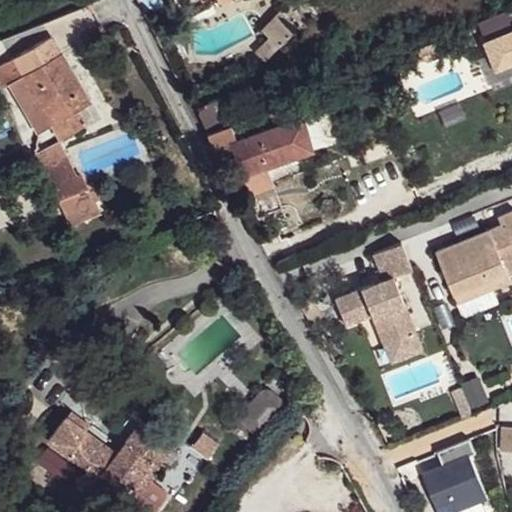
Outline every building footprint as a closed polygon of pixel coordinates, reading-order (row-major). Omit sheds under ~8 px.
[(300,20),(284,8),(269,30),(273,35),(263,51),(273,60),(276,54),(300,20)] [(53,37),(8,59),(29,115),(36,133),(52,125),(60,140),(98,118),(53,37)] [(0,64),(11,83),(29,115),(8,59),(0,64)] [(0,78),(5,87),(11,83),(0,64),(0,78)] [(244,176),(316,156),(306,124),(301,126),(297,110),(276,115),(280,130),(242,140),(238,126),(214,132),(218,148),(227,146),(229,154),(238,152),(244,176)] [(318,121),(306,124),(316,156),(327,154),(318,121)] [(65,144),(44,154),(50,169),(69,159),(65,144)] [(39,158),(44,154),(39,150),(24,160),(26,166),(39,158)] [(43,171),(50,169),(44,154),(39,158),(43,171)] [(69,159),(50,169),(58,192),(88,181),(85,176),(82,179),(69,159)] [(58,192),(50,169),(43,171),(55,194),(58,192)] [(274,189),(269,169),(244,176),(249,195),(274,189)] [(95,178),(88,181),(58,192),(55,194),(68,215),(93,202),(104,196),(95,178)] [(100,214),(93,202),(68,215),(75,227),(100,214)] [(511,251),(511,211),(504,215),(507,223),(440,252),(462,304),(511,281),(511,274),(507,263),(503,255),(511,251)] [(382,279),(333,298),(344,324),(370,314),(382,345),(414,334),(392,276),(410,269),(399,242),(372,253),(382,279)] [(511,260),(511,251),(503,255),(507,263),(511,260)] [(414,334),(382,345),(389,362),(421,350),(414,334)] [(239,419),(261,436),(286,404),(264,387),(239,419)] [(112,437),(72,405),(48,437),(65,450),(86,426),(115,449),(139,421),(171,445),(175,439),(135,408),(112,437)] [(171,445),(139,421),(115,449),(86,426),(65,450),(87,467),(91,462),(108,474),(104,479),(101,483),(100,489),(102,495),(109,499),(115,499),(121,496),(134,507),(142,498),(135,493),(148,477),(171,445)] [(223,441),(207,427),(195,442),(210,455),(223,441)] [(210,455),(195,442),(180,461),(196,474),(210,455)] [(437,511),(470,511),(491,504),(469,443),(419,460),(437,511)] [(108,474),(91,462),(87,467),(104,479),(108,474)] [(154,482),(148,477),(135,493),(142,498),(154,482)]
